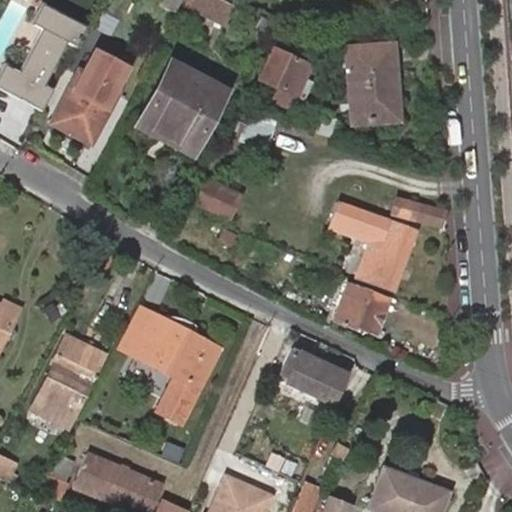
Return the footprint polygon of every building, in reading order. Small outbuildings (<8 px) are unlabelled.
[(164,0),(161,6),(172,11),(178,0),(164,0)] [(226,7),(212,0),(197,0),(193,9),(218,21),(226,7)] [(0,87),(35,104),(75,19),(36,1),(27,20),(36,25),(15,69),(0,61),(0,87)] [(392,46),(343,50),(350,125),(398,122),(392,46)] [(307,68),(272,52),(259,80),(294,96),(307,68)] [(52,124),(88,142),(114,93),(106,88),(112,76),(85,62),(52,124)] [(224,92),(170,63),(136,126),(189,155),(224,92)] [(0,126),(24,137),(37,106),(0,90),(0,126)] [(274,123),(251,117),(246,134),(269,141),(274,123)] [(237,198),(203,182),(193,205),(228,220),(237,198)] [(391,214),(442,229),(441,211),(395,199),(391,214)] [(340,205),(332,229),(369,242),(356,278),(392,290),(413,232),(340,205)] [(180,212),(177,219),(182,221),(185,214),(180,212)] [(223,231),(218,240),(229,246),(234,236),(223,231)] [(387,301),(347,286),(334,321),(358,330),(359,326),(375,332),(387,301)] [(20,308),(6,301),(3,306),(17,313),(20,308)] [(9,331),(17,313),(3,306),(0,304),(0,349),(4,340),(9,342),(12,341),(14,336),(13,333),(9,331)] [(51,305),(44,310),(51,321),(59,317),(51,305)] [(133,358),(152,317),(133,307),(113,348),(133,358)] [(216,350),(152,317),(133,358),(126,370),(166,391),(155,412),(180,424),(216,350)] [(66,429),(102,357),(64,338),(51,362),(54,364),(30,411),(66,429)] [(329,405),(344,375),(298,353),(295,358),(287,354),(277,376),(285,380),(283,384),(329,405)] [(345,448),(336,444),(331,456),(335,458),(340,459),(345,448)] [(146,511),(157,486),(86,456),(74,489),(131,511),(146,511)] [(0,481),(6,484),(15,464),(0,457),(0,481)] [(442,511),(448,496),(381,470),(366,509),(374,511),(442,511)] [(264,511),(269,501),(224,480),(209,511),(264,511)] [(36,498),(51,505),(59,489),(44,482),(36,498)] [(310,511),(319,491),(306,486),(294,511),(310,511)] [(345,511),(347,507),(330,499),(324,511),(345,511)]
